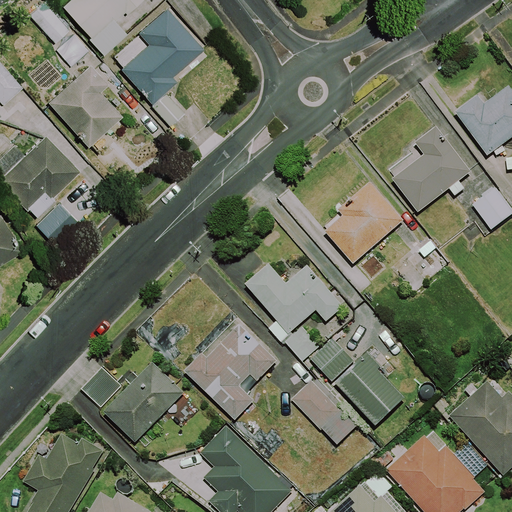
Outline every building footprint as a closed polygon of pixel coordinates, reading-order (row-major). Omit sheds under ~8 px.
[(64,0),(61,3),(89,35),(87,37),(103,54),(127,33),(114,19),(124,11),(125,12),(139,0),(64,0)] [(68,28),(43,1),(28,14),(54,42),(68,28)] [(203,47),(165,4),(136,30),(147,42),(119,67),(152,103),(150,104),(169,125),(184,112),(165,91),(176,80),(172,75),(203,47)] [(21,87),(0,61),(0,102),(2,104),(21,87)] [(100,90),(108,82),(89,62),(46,100),(87,146),(122,115),(100,90)] [(511,89),(509,85),(485,103),(478,95),(455,111),(488,155),(511,137),(511,89)] [(455,196),(465,188),(459,181),(471,171),(436,125),(415,141),(424,154),(392,178),(417,212),(449,189),(455,196)] [(80,169),(45,132),(0,174),(0,181),(26,209),(28,207),(36,215),(54,198),(52,195),(80,169)] [(404,221),(371,182),(338,209),(343,215),(324,230),(352,264),(404,221)] [(511,213),(511,210),(494,188),(472,204),(491,230),(511,213)] [(58,201),(35,223),(56,246),(80,224),(58,201)] [(0,263),(22,250),(0,213),(0,263)] [(396,300),(405,293),(408,297),(447,265),(428,242),(389,274),(394,279),(385,287),(396,300)] [(269,328),(281,341),(316,310),(326,322),(344,306),(307,265),(286,283),(269,263),(245,284),(277,320),(269,328)] [(277,361),(235,319),(184,371),(234,420),(254,400),(239,385),(251,374),(257,381),(277,361)] [(285,343),(302,361),(320,345),(302,326),(285,343)] [(310,359),(332,381),(354,360),(333,338),(310,359)] [(382,366),(368,351),(335,383),(375,425),(405,397),(379,370),(382,366)] [(184,393),(152,362),(103,411),(136,443),(184,393)] [(102,367),(81,389),(101,408),(122,386),(102,367)] [(340,409),(312,380),(292,400),(321,430),(322,428),(338,444),(359,424),(342,407),(340,409)] [(511,393),(509,390),(502,397),(488,381),(448,415),(502,476),(511,467),(511,393)] [(208,501),(219,511),(237,511),(238,511),(272,511),(293,491),(290,488),(293,485),(282,474),(279,477),(226,425),(199,453),(214,466),(203,477),(218,491),(208,501)] [(473,478),(474,476),(433,431),(426,437),(425,435),(385,470),(423,511),(460,511),(464,509),(465,510),(486,492),(473,478)] [(78,443),(61,433),(46,458),(39,454),(23,481),(38,490),(31,501),(33,502),(27,511),(69,511),(95,469),(93,468),(104,451),(82,437),(78,443)] [(406,511),(387,491),(392,486),(377,469),(329,511),(406,511)] [(113,499),(101,492),(88,511),(151,511),(117,492),(113,499)]
